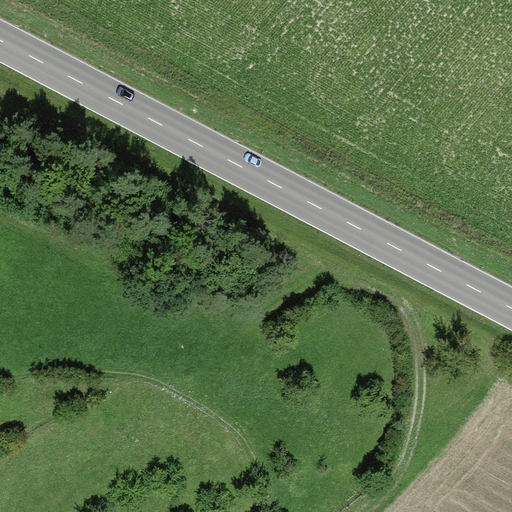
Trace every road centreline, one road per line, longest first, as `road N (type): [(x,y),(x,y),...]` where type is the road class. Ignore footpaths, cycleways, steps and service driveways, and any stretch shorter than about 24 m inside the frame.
road 1 (track): [(363,511),(404,462),(412,439),(424,390),(411,327),(386,300),(60,124)]
road 2 (primary): [(511,307),(0,36)]
